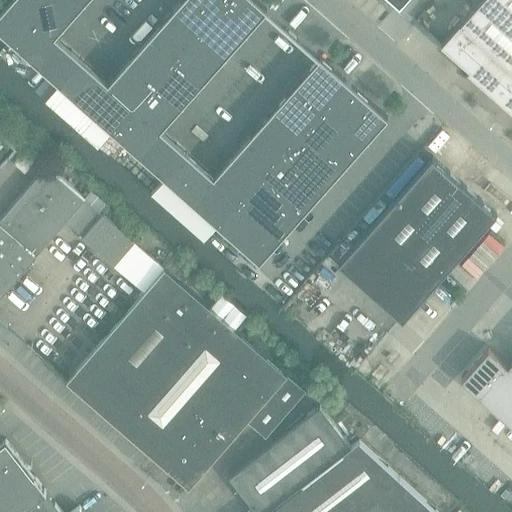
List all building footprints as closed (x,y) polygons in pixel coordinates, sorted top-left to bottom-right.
[(10,0),(0,12),(0,30),(48,74),(59,83),(46,98),(99,145),(112,130),(165,177),(152,192),(205,238),(218,224),(237,241),(259,261),(277,241),(388,116),(320,56),(213,175),(160,128),(267,9),(256,0),(180,0),(108,82),(55,35),(85,0),(10,0)] [(511,0),(477,0),(441,41),(469,66),(467,69),(511,108),(511,0)] [(0,163),(16,147),(0,130),(0,163)] [(402,318),(471,241),(496,212),(432,155),(338,261),(402,318)] [(164,267),(66,380),(187,485),(245,419),(264,435),(305,389),(235,328),(210,307),(182,283),(164,267)] [(222,294),(210,307),(235,328),(246,315),(222,294)] [(487,350),(461,379),(479,395),(505,366),(487,350)] [(511,371),(505,366),(479,395),(498,412),(511,395),(511,371)] [(511,395),(498,412),(511,424),(511,395)] [(228,476),(256,511),(262,511),(349,445),(318,405),(228,476)] [(0,441),(0,511),(62,511),(4,438),(0,441)] [(349,445),(262,511),(437,511),(358,439),(349,445)]
